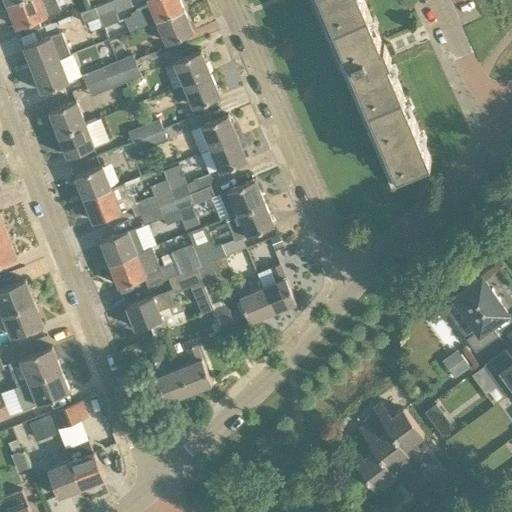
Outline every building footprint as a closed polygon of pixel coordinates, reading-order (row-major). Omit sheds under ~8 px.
[(16,0),(7,3),(17,27),(16,27),(20,37),(41,28),(37,19),(60,10),(55,0),(16,0)] [(130,0),(112,0),(95,7),(99,17),(100,20),(133,6),(130,0)] [(157,20),(184,9),(180,0),(148,0),(151,4),(131,12),(132,15),(124,18),(129,31),(157,20)] [(391,58),(384,42),(382,43),(363,0),(323,0),(397,173),(431,158),(389,59),(391,58)] [(84,23),(99,17),(95,7),(95,6),(79,13),(84,23)] [(184,9),(157,20),(167,43),(193,31),(184,9)] [(68,17),(58,21),(60,27),(71,23),(68,17)] [(24,46),(33,69),(68,55),(68,54),(70,53),(61,32),(51,36),(51,35),(24,46)] [(135,61),(137,65),(156,57),(171,51),(169,45),(154,51),(143,55),(135,61)] [(174,61),(184,84),(211,73),(201,50),(174,61)] [(137,65),(133,54),(116,61),(121,71),(137,65)] [(68,55),(33,69),(42,92),(69,81),(69,80),(77,77),(68,55)] [(101,67),(105,77),(121,71),(116,61),(101,67)] [(137,65),(121,71),(125,82),(141,76),(137,65)] [(121,71),(105,77),(110,89),(114,87),(115,92),(123,89),(121,84),(125,82),(121,71)] [(211,73),(184,84),(193,104),(194,107),(220,96),(211,73)] [(50,110),(59,134),(86,123),(96,119),(87,96),(76,100),(50,110)] [(143,125),(147,136),(162,130),(186,120),(181,109),(181,108),(180,109),(157,118),(158,119),(143,125)] [(202,125),(211,148),(238,137),(228,114),(202,125)] [(86,123),(59,134),(68,157),(95,146),(86,123)] [(128,131),(132,142),(147,136),(143,125),(128,131)] [(152,147),(166,141),(162,130),(147,136),(152,147)] [(147,136),(132,142),(137,153),(152,147),(147,136)] [(238,137),(211,148),(221,171),(247,160),(238,137)] [(75,175),(85,199),(112,188),(111,187),(103,164),(75,175)] [(166,179),(170,189),(186,182),(185,182),(178,164),(163,170),(166,179)] [(198,190),(209,186),(217,183),(212,171),(194,178),(198,190)] [(198,190),(194,178),(185,182),(186,182),(170,189),(174,201),(198,190)] [(219,194),(229,216),(238,212),(265,202),(255,178),(228,190),(219,194)] [(154,195),(158,207),(174,201),(170,189),(166,179),(150,186),(154,195)] [(94,221),(131,206),(136,204),(132,194),(129,195),(124,182),(111,187),(112,188),(85,199),(94,221)] [(174,201),(179,211),(213,196),(209,186),(198,190),(174,201)] [(182,219),(179,211),(174,201),(140,214),(144,225),(163,218),(166,225),(182,219)] [(238,212),(229,216),(226,218),(235,240),(247,235),(274,224),(265,202),(238,212)] [(101,240),(110,263),(137,253),(147,249),(138,226),(128,230),(128,229),(101,240)] [(0,237),(0,263),(17,257),(8,235),(0,237)] [(279,235),(270,239),(274,248),(283,244),(279,235)] [(211,239),(193,246),(202,265),(226,255),(221,243),(214,247),(211,239)] [(169,252),(178,273),(197,267),(202,265),(193,246),(192,243),(169,252)] [(137,253),(110,263),(119,286),(146,276),(137,253)] [(168,277),(178,273),(173,261),(163,265),(168,277)] [(277,281),(263,287),(273,311),(296,301),(280,263),(270,267),(277,281)] [(197,267),(178,273),(168,277),(174,292),(202,281),(197,267)] [(482,277),(454,297),(477,329),(466,338),(476,351),(499,335),(491,325),(507,313),(499,301),(500,300),(492,288),(490,289),(482,277)] [(0,315),(1,315),(3,314),(35,302),(26,279),(0,288),(0,315)] [(273,311),(263,287),(249,292),(243,279),(233,283),(250,321),(273,311)] [(168,289),(127,305),(136,328),(149,323),(154,334),(187,321),(183,310),(172,314),(169,306),(174,305),(168,289)] [(12,336),(43,324),(35,302),(3,314),(1,315),(10,337),(12,336)] [(222,330),(223,332),(236,326),(227,304),(213,309),(218,321),(222,330)] [(215,333),(222,330),(218,321),(211,324),(215,333)] [(192,361),(179,367),(189,392),(212,382),(196,343),(187,347),(192,361)] [(52,346),(7,363),(16,386),(61,368),(52,346)] [(470,364),(457,349),(441,362),(454,377),(470,364)] [(511,359),(504,349),(488,361),(496,372),(492,375),(507,395),(507,396),(511,392),(511,359)] [(189,392),(179,367),(166,372),(160,358),(150,362),(165,401),(189,392)] [(61,368),(16,386),(15,386),(23,409),(38,403),(70,391),(61,368)] [(52,412),(58,426),(86,415),(80,400),(52,412)] [(373,408),(389,429),(390,428),(405,449),(424,435),(404,408),(392,416),(381,402),(373,408)] [(431,419),(442,411),(436,403),(425,411),(431,419)] [(56,432),(50,415),(29,423),(36,440),(56,432)] [(359,428),(375,449),(395,477),(396,476),(391,470),(410,456),(405,449),(390,428),(389,429),(378,437),(367,422),(359,428)] [(66,448),(71,461),(81,487),(105,478),(94,451),(93,451),(88,439),(66,448)] [(375,449),(364,457),(353,443),(345,449),(377,490),(395,477),(375,449)] [(11,454),(17,470),(26,467),(20,450),(11,454)] [(81,487),(71,461),(48,470),(58,496),(81,487)] [(0,497),(0,502),(3,511),(31,511),(28,503),(28,504),(22,489),(0,497)]
